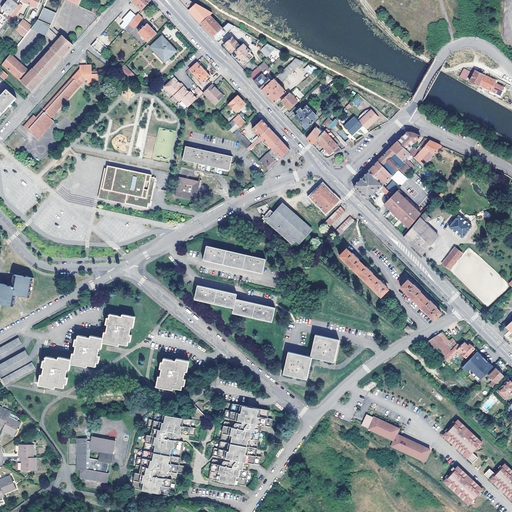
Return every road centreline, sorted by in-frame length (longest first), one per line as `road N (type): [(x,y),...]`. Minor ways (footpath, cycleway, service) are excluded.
road 1 (track): [(276,300),(302,302),(403,345),(283,241)]
road 2 (residential): [(125,270),(313,420)]
road 3 (secondary): [(323,169),(166,0)]
road 4 (residential): [(125,270),(167,237),(270,185),(323,169)]
road 5 (residential): [(313,420),(357,375),(465,307)]
road 6 (residential): [(0,136),(122,0)]
road 7 (secondary): [(465,307),(337,182)]
road 8 (track): [(511,72),(473,63),(445,69),(405,45),(364,0)]
road 9 (residential): [(405,114),(453,45),(486,46),(511,70)]
road 10 (residential): [(0,336),(125,270)]
road 11 (unknown): [(179,415),(195,398),(232,393),(302,411)]
road 12 (residential): [(405,114),(511,170)]
